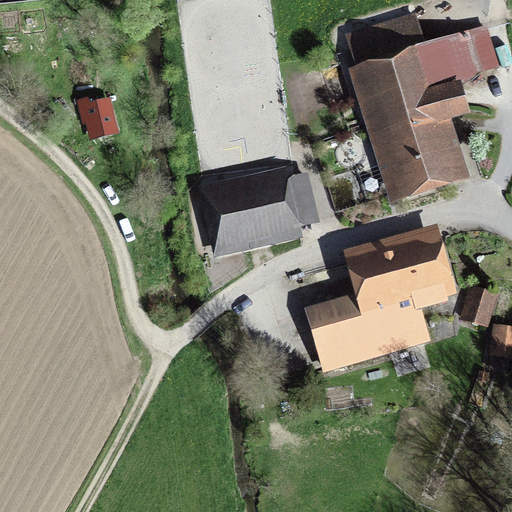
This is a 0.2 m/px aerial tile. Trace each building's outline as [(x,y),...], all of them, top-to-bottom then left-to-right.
[(354,62),(391,206),(471,186),(454,120),(476,115),(467,82),(486,78),(474,30),(354,62)] [(89,140),(122,132),(113,94),(79,101),(89,140)] [(298,164),(198,183),(212,258),(312,239),(298,164)] [(307,294),(329,375),(435,347),(425,310),(462,300),(442,227),(347,252),(354,281),(307,294)] [(487,325),(495,293),(473,287),(465,320),(487,325)] [(511,358),(511,331),(497,329),(493,355),(511,358)]
